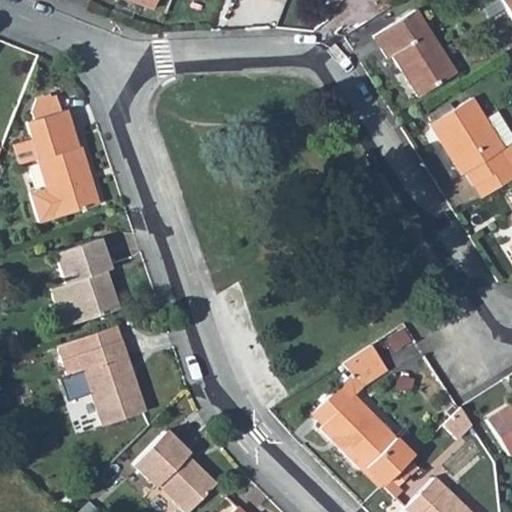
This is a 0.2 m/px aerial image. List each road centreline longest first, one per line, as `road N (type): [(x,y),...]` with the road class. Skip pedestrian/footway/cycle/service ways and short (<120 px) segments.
road 1 (residential): [(111,74),(164,54),(295,50),(323,60),(346,82),(498,327)]
road 2 (residential): [(321,511),(279,471),(226,396),(111,74)]
road 3 (residential): [(111,74),(77,36),(0,6)]
